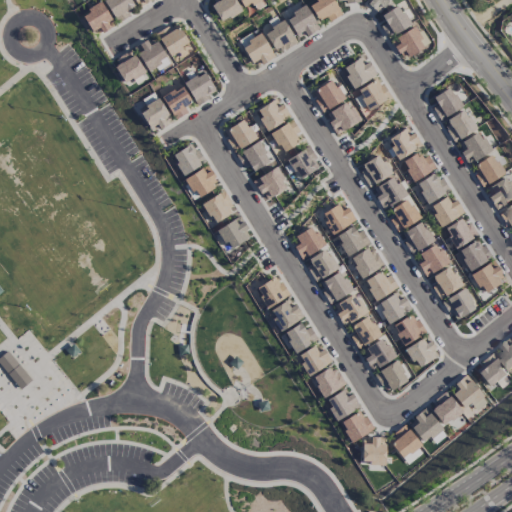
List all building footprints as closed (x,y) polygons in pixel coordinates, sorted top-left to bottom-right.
[(133,6),(129,0),(103,0),(116,22),(130,14),(127,9),(133,6)] [(207,0),(222,21),(240,9),(233,0),(207,0)] [(326,16),(328,20),(340,14),(332,0),(313,0),(308,3),(317,20),(326,16)] [(368,0),(366,3),(377,13),(388,0),(368,0)] [(94,34),(113,26),(102,2),(83,11),(94,34)] [(303,32),(305,36),(318,29),(305,5),(285,16),(296,36),(303,32)] [(385,23),(380,25),(386,37),(409,25),(398,5),(380,14),(385,23)] [(294,43),(284,20),(263,30),(274,52),(294,43)] [(169,55),(188,43),(177,25),(167,31),(165,27),(155,33),(169,55)] [(401,59),(424,47),(413,27),(390,39),(401,59)] [(272,58),(261,31),(239,41),(249,63),(259,59),(260,63),(272,58)] [(146,73),(167,63),(155,36),(134,46),(146,73)] [(123,82),(143,72),(131,49),(111,60),(123,82)] [(352,88),(375,74),(368,61),(365,63),(361,56),(341,67),(352,88)] [(216,92),(203,71),(183,82),(195,104),(216,92)] [(355,90),(368,110),(388,98),(375,78),(355,90)] [(311,90),(320,110),(342,100),(333,79),(311,90)] [(161,96),(173,119),(187,112),(183,104),(189,101),(181,85),(161,96)] [(439,119),(461,107),(449,86),(432,96),(437,105),(432,107),(439,119)] [(287,119),(277,98),(255,108),(264,129),(287,119)] [(150,130),(157,126),(159,129),(171,122),(158,99),(138,110),(150,130)] [(327,113),(331,120),(328,122),(335,134),(359,119),(347,100),(327,113)] [(474,131),(465,109),(443,119),(452,140),(474,131)] [(222,131),(233,151),(255,138),(243,119),(222,131)] [(269,132),(281,152),(298,142),(291,129),(296,127),(291,120),(269,132)] [(396,158),(419,147),(409,126),(386,138),(396,158)] [(459,151),(467,164),(489,151),(478,131),(460,141),(464,149),(459,151)] [(251,170),(268,162),(259,141),(235,152),(241,166),(248,163),(251,170)] [(171,153),(180,174),(202,164),(192,143),(171,153)] [(286,158),(297,179),(319,166),(308,146),(286,158)] [(421,159),(417,151),(401,161),(412,181),(434,167),(427,155),(421,159)] [(471,166),(483,185),(503,173),(491,153),(471,166)] [(185,177),(195,197),(217,186),(206,166),(185,177)] [(265,199),(286,187),(275,167),(253,179),(265,199)] [(435,171),(415,183),(427,203),(447,190),(435,171)] [(381,208),(405,196),(394,176),(374,186),(378,194),(375,196),(381,208)] [(484,188),(496,208),(511,199),(511,185),(506,176),(484,188)] [(211,223),(233,214),(223,192),(202,201),(211,223)] [(439,225),(462,213),(456,199),(448,203),(445,197),(429,205),(439,225)] [(389,209),(394,216),(389,219),(396,231),(418,218),(406,198),(389,209)] [(347,207),(340,210),(337,204),(320,213),(330,233),(354,221),(347,207)] [(506,226),(511,223),(511,205),(499,213),(506,226)] [(217,227),(226,248),(249,238),(239,217),(217,227)] [(472,238),(460,218),(443,228),(454,248),(472,238)] [(432,240),(421,221),(400,233),(412,253),(432,240)] [(294,235),(298,243),(293,246),(300,258),(323,246),(312,225),(294,235)] [(356,233),(351,225),(334,235),(346,255),(368,242),(361,230),(356,233)] [(468,270),(486,261),(475,240),(457,249),(468,270)] [(425,276),(447,262),(435,243),(418,253),(422,260),(417,263),(425,276)] [(358,277),(382,267),(373,246),(349,257),(358,277)] [(336,269),(325,248),(307,258),(311,267),(308,269),(314,280),(336,269)] [(480,292),(503,282),(493,261),(471,272),(480,292)] [(431,276),(435,283),(431,286),(438,298),(460,285),(448,265),(431,276)] [(384,278),(379,270),(363,280),(374,300),(396,287),(389,274),(384,278)] [(318,282),(329,302),(350,291),(339,271),(318,282)] [(287,295),(275,275),(254,287),(266,307),(287,295)] [(454,320),(475,307),(463,287),(442,300),(454,320)] [(344,325),(366,312),(354,292),(331,305),(344,325)] [(407,312),(400,298),(399,298),(396,292),(376,302),(387,323),(407,312)] [(267,310),(279,330),(301,317),(289,297),(267,310)] [(402,345),(422,333),(411,313),(391,325),(402,345)] [(354,333),(350,336),(357,348),(379,335),(367,315),(350,326),(354,333)] [(316,340),(309,327),(303,330),(300,323),(283,332),(293,352),(316,340)] [(370,370),(393,357),(382,337),(364,348),(368,355),(363,358),(370,370)] [(437,356),(427,337),(405,348),(415,367),(437,356)] [(511,367),(511,339),(495,352),(509,370),(511,367)] [(65,348),(72,343),(78,350),(71,356),(65,348)] [(316,352),(313,345),(296,355),(307,375),(330,362),(322,348),(316,352)] [(0,365),(0,355),(1,355),(6,350),(29,379),(20,387),(18,388),(0,365)] [(474,369),(489,387),(507,372),(492,354),(474,369)] [(228,362),(234,355),(241,361),(235,368),(228,362)] [(407,380),(395,360),(378,370),(390,390),(407,380)] [(311,378),(322,397),(344,384),(333,365),(311,378)] [(469,403),(475,410),(486,401),(465,374),(453,383),(457,389),(451,394),(462,408),(469,403)] [(347,395),(343,388),(324,400),(336,420),(358,406),(350,393),(347,395)] [(442,425),(460,411),(446,393),(428,407),(442,425)] [(256,402),(266,399),(268,409),(258,411),(256,402)] [(372,429),(360,409),(338,422),(350,442),(372,429)] [(408,422),(422,443),(441,430),(427,410),(408,422)] [(401,458),(420,445),(404,424),(392,433),(396,438),(390,443),(401,458)] [(384,463),(385,437),(369,436),(369,440),(361,440),(361,463),(384,463)]
